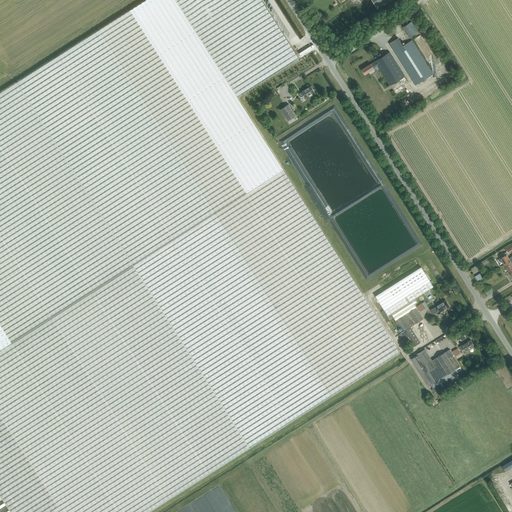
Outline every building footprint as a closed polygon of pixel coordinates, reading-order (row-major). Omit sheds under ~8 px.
[(0,0),(0,55),(14,78),(144,0),(0,0)] [(175,0),(145,0),(98,30),(21,79),(130,251),(137,262),(178,326),(254,445),(255,444),(331,396),(399,352),(243,107),(175,0)] [(299,58),(261,0),(175,0),(237,97),(299,58)] [(409,37),(418,32),(411,21),(403,27),(409,37)] [(398,38),(389,43),(415,85),(433,74),(411,40),(403,45),(398,38)] [(375,61),(378,66),(390,85),(405,76),(389,52),(375,61)] [(373,69),(378,66),(375,61),(362,70),(365,74),(374,69),(373,69)] [(21,79),(0,92),(0,349),(137,262),(130,251),(21,79)] [(311,86),(300,92),(301,93),(299,94),(302,99),(304,98),(314,92),(311,86)] [(287,120),(293,117),(295,115),(288,104),(280,109),(287,120)] [(511,259),(511,255),(511,256),(511,257),(509,258),(506,254),(505,252),(499,256),(500,258),(504,264),(511,259)] [(148,511),(254,445),(178,326),(137,262),(0,349),(0,494),(2,497),(9,509),(4,511),(47,511),(50,511),(148,511)] [(386,308),(413,291),(430,280),(421,267),(376,296),(388,315),(389,314),(386,308)] [(483,278),(478,271),(473,274),(478,281),(483,278)] [(413,291),(417,297),(433,286),(430,281),(430,280),(413,291)] [(415,298),(417,297),(413,291),(386,308),(389,314),(391,313),(395,320),(396,319),(404,331),(401,333),(411,349),(420,342),(410,327),(423,319),(416,307),(414,304),(417,302),(415,298)] [(440,312),(449,306),(446,300),(436,306),(434,308),(430,310),(433,314),(436,312),(436,311),(438,310),(440,312)] [(420,311),(425,308),(422,303),(417,306),(420,311)] [(463,349),(465,351),(474,345),(471,339),(461,345),(459,347),(461,351),(463,349)] [(455,356),(461,353),(457,348),(452,351),(455,356)] [(460,366),(449,349),(432,361),(425,349),(415,355),(416,356),(411,359),(429,387),(433,392),(460,375),(458,372),(462,370),(460,366)] [(505,472),(511,467),(511,460),(502,466),(505,472)]
